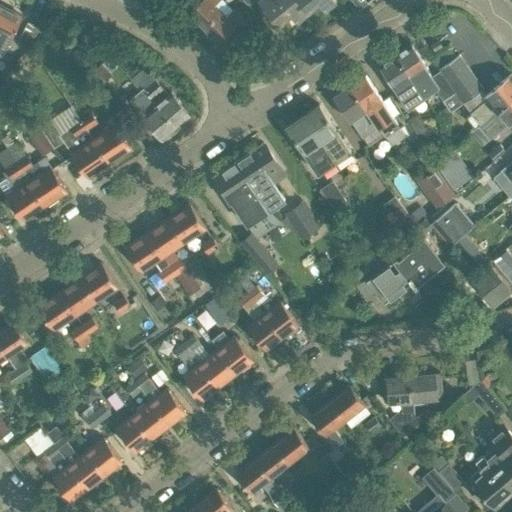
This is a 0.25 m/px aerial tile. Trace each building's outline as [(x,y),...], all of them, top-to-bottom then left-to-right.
[(204,27),(227,4),(223,0),(200,0),(189,11),(204,27)] [(298,20),(308,11),(298,0),(260,0),(280,23),(293,13),(298,20)] [(336,0),(298,0),(308,11),(320,2),(326,9),(336,0)] [(233,10),(227,4),(204,27),(219,42),(244,18),(234,8),(233,10)] [(11,39),(23,15),(4,5),(0,12),(0,50),(4,53),(11,39)] [(411,43),(396,53),(419,89),(424,96),(436,88),(443,100),(456,92),(441,69),(432,75),(428,68),(411,43)] [(451,46),(434,59),(440,67),(457,55),(451,46)] [(419,89),(396,53),(385,60),(379,64),(380,65),(396,89),(397,89),(408,107),(424,96),(419,89)] [(485,95),(482,90),(484,88),(460,54),(440,68),(441,69),(456,92),(443,100),(450,111),(464,102),(471,113),(480,124),(511,97),(511,73),(485,95)] [(99,71),(104,78),(111,73),(105,66),(99,71)] [(169,94),(146,67),(131,79),(142,92),(146,88),(178,127),(192,115),(172,91),(169,94)] [(366,74),(349,85),(377,127),(378,127),(383,134),(384,135),(399,125),(382,99),(366,74)] [(377,127),(349,85),(334,95),(351,120),(368,145),(383,134),(378,127),(377,127)] [(164,139),(178,127),(146,88),(142,92),(134,98),(147,113),(144,115),(164,139)] [(508,124),(511,120),(511,97),(480,124),(479,125),(490,138),(508,124)] [(334,162),(350,151),(320,104),(303,114),(334,162)] [(40,125),(42,128),(55,147),(64,141),(88,176),(110,161),(94,138),(94,139),(82,121),(77,125),(70,114),(75,111),(70,105),(40,125)] [(83,120),(89,128),(99,121),(94,113),(83,120)] [(318,172),(334,162),(303,114),(287,125),(318,172)] [(418,115),(408,121),(417,135),(427,129),(418,115)] [(110,161),(132,146),(117,123),(94,138),(110,161)] [(43,155),(55,147),(42,128),(30,136),(43,155)] [(27,156),(17,141),(8,147),(18,162),(46,204),(68,189),(52,166),(40,175),(33,165),(34,164),(28,155),(27,156)] [(270,209),(285,198),(269,175),(281,166),(278,160),(265,141),(263,142),(237,160),(270,209)] [(18,162),(8,147),(7,146),(0,150),(0,161),(6,170),(7,169),(13,178),(14,178),(21,188),(8,196),(24,219),(46,204),(18,162)] [(454,188),(473,175),(455,149),(436,162),(454,188)] [(270,209),(237,160),(213,176),(230,201),(231,200),(247,224),(254,219),(270,209)] [(436,207),(455,193),(436,167),(417,181),(436,207)] [(341,218),(353,210),(333,180),(321,188),(341,218)] [(403,229),(414,221),(395,195),(384,204),(403,229)] [(301,239),(319,227),(311,214),(313,213),(305,199),(285,213),(287,216),(281,220),(301,239)] [(191,203),(169,218),(185,241),(207,227),(191,203)] [(455,203),(433,221),(452,244),(474,225),(455,203)] [(415,220),(426,212),(421,205),(410,214),(415,220)] [(427,217),(419,223),(428,233),(435,227),(427,217)] [(169,218),(148,232),(177,275),(187,267),(181,258),(180,259),(173,249),(185,241),(169,218)] [(267,272),(278,262),(253,231),(241,241),(267,272)] [(148,232),(126,246),(142,270),(155,261),(162,271),(159,273),(165,282),(167,281),(177,275),(148,232)] [(208,253),(219,246),(212,235),(201,243),(208,253)] [(466,235),(454,245),(465,258),(475,271),(487,261),(477,248),(466,235)] [(445,264),(425,238),(400,258),(399,256),(369,279),(386,302),(399,293),(403,298),(421,285),(419,283),(445,264)] [(97,300),(119,285),(103,262),(82,277),(97,300)] [(493,307),(511,292),(491,266),(472,281),(493,307)] [(179,277),(184,285),(195,278),(189,270),(179,277)] [(76,314),(97,300),(82,277),(61,291),(76,314)] [(258,285),(249,292),(256,300),(265,313),(283,335),(299,322),(282,300),(276,304),(271,297),(268,298),(258,285)] [(54,329),(76,314),(61,291),(39,305),(54,329)] [(246,308),(256,300),(249,292),(239,300),(246,308)] [(121,312),(131,305),(124,294),(114,301),(121,312)] [(151,300),(157,309),(167,302),(161,294),(151,300)] [(221,324),(230,316),(215,297),(206,304),(221,324)] [(283,335),(265,313),(255,321),(249,326),(266,348),(283,335)] [(89,333),(98,326),(92,316),(82,323),(89,333)] [(22,377),(32,370),(18,348),(28,341),(15,321),(0,331),(0,343),(8,355),(7,355),(16,368),(22,377)] [(83,346),(92,340),(87,334),(89,333),(82,323),(71,330),(83,346)] [(231,340),(224,330),(212,339),(220,348),(219,349),(236,372),(254,358),(236,335),(231,340)] [(192,349),(201,342),(195,334),(186,341),(192,349)] [(220,385),(202,362),(192,349),(186,341),(175,349),(192,370),(185,375),(202,398),(220,385)] [(220,385),(236,372),(219,349),(202,362),(220,385)] [(137,375),(147,367),(139,358),(129,366),(137,375)] [(12,383),(22,377),(16,368),(6,374),(12,383)] [(162,393),(146,372),(135,380),(142,388),(152,401),(170,424),(187,410),(169,388),(162,393)] [(443,395),(441,372),(436,372),(412,374),(414,403),(428,402),(428,397),(443,395)] [(414,403),(412,374),(388,376),(383,377),(385,400),(390,400),(402,399),(403,411),(396,412),(390,418),(401,431),(408,439),(418,430),(410,421),(415,416),(414,403)] [(498,417),(507,409),(481,378),(472,386),(498,417)] [(133,395),(142,388),(135,380),(126,387),(133,395)] [(98,393),(91,384),(82,391),(89,400),(98,393)] [(346,418),(365,403),(351,384),(331,399),(346,418)] [(344,474),(354,467),(337,445),(344,440),(334,427),(346,418),(331,399),(311,414),(336,446),(327,452),(344,474)] [(153,437),(170,424),(152,401),(135,414),(153,437)] [(101,420),(111,412),(104,403),(94,411),(101,420)] [(101,420),(94,411),(90,406),(85,410),(89,415),(85,418),(92,427),(101,420)] [(436,415),(429,409),(427,410),(426,409),(419,415),(418,414),(415,416),(410,421),(418,430),(436,415)] [(135,450),(153,437),(135,414),(118,428),(135,450)] [(373,432),(382,424),(375,416),(366,423),(373,432)] [(0,440),(2,444),(13,436),(9,431),(10,430),(0,417),(0,440)] [(511,434),(503,425),(488,438),(494,444),(484,454),(489,461),(511,487),(511,434)] [(291,461),(310,446),(296,427),(276,442),(291,461)] [(80,457),(71,444),(64,435),(55,443),(61,451),(71,464),(88,487),(105,473),(88,451),(80,457)] [(105,473),(123,460),(105,437),(88,451),(105,473)] [(271,476),(291,461),(276,442),(256,457),(271,476)] [(72,500),(88,487),(71,464),(61,451),(55,443),(45,450),(61,472),(54,477),(72,500)] [(331,485),(345,475),(344,475),(344,474),(327,452),(314,463),(331,485)] [(411,461),(431,485),(433,483),(445,498),(455,490),(422,452),(411,461)] [(496,506),(511,491),(511,487),(489,461),(484,454),(475,461),(481,468),(470,477),(472,478),(467,483),(479,497),(484,493),(496,506)] [(256,457),(237,472),(252,491),(263,483),(273,495),(271,497),(278,506),(288,498),(281,489),(271,476),(256,457)] [(456,490),(466,482),(449,462),(439,470),(456,490)] [(291,481),(281,489),(288,498),(298,490),(291,481)] [(205,511),(225,511),(233,506),(218,487),(198,502),(205,511)] [(445,505),(437,495),(416,511),(455,511),(448,503),(445,505)] [(205,511),(198,502),(185,511),(205,511)]
